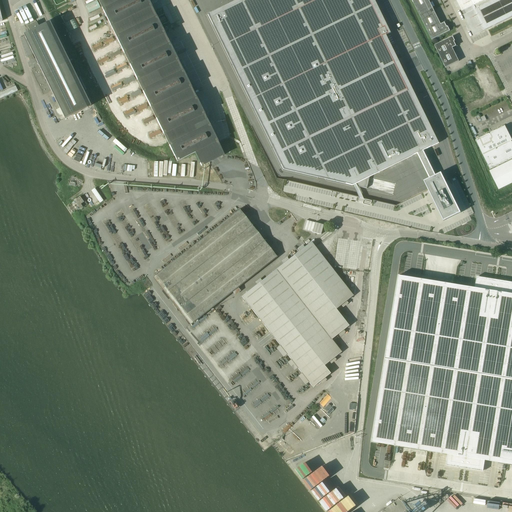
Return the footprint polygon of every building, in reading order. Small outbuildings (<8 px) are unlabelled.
[(89,13),(100,8),(97,0),(85,6),(89,13)] [(97,0),(173,155),(177,162),(194,153),(201,167),(224,155),(147,0),(97,0)] [(373,0),(236,0),(207,14),(283,169),(366,189),(369,177),(417,153),(429,177),(423,180),(443,220),(459,212),(440,172),(435,174),(424,150),(437,143),(385,36),(389,33),(373,0)] [(412,0),(419,15),(433,8),(428,0),(412,0)] [(432,40),(450,31),(448,26),(447,27),(444,22),(441,24),(433,8),(419,15),(432,40)] [(50,91),(59,108),(55,110),(60,121),(91,106),(49,22),(39,27),(36,22),(28,26),(30,32),(23,35),(37,63),(33,65),(35,69),(31,71),(43,95),(50,91)] [(455,41),(453,37),(434,45),(445,68),(459,61),(452,48),(456,46),(454,42),(455,41)] [(489,133),(479,138),(475,140),(490,170),(511,158),(511,141),(511,142),(511,141),(511,140),(509,135),(510,135),(508,131),(507,131),(505,125),(490,133),(490,134),(489,134),(489,133)] [(499,190),(511,182),(511,159),(489,171),(499,190)] [(74,201),(79,209),(82,207),(80,204),(83,202),(79,197),(74,201)] [(193,323),(277,257),(276,256),(264,241),(265,241),(264,240),(264,241),(252,226),(252,225),(251,225),(239,210),(240,210),(239,209),(155,275),(152,277),(190,325),(192,323),(193,323)] [(320,234),(323,225),(306,220),(303,230),(320,234)] [(311,242),(241,296),(312,387),(330,373),(324,365),(341,352),(331,339),(348,326),(335,309),(353,295),(311,242)] [(398,275),(371,442),(448,454),(447,465),(483,471),(484,460),(511,464),(511,293),(511,294),(511,289),(511,282),(477,277),(475,288),(398,275)]
